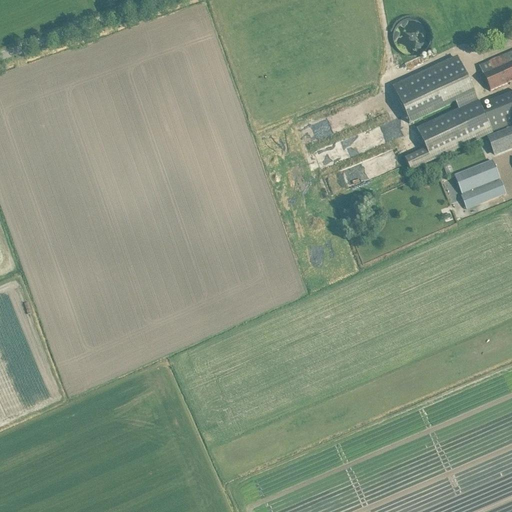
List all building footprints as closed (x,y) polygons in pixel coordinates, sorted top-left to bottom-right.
[(395,47),(422,54),(430,26),(403,18),(395,47)] [(511,52),(479,66),(490,91),(511,81),(511,52)] [(457,59),(393,90),(410,124),(455,102),(459,111),(418,131),(427,150),(406,159),(411,171),(432,161),(432,162),(493,134),(511,125),(511,95),(487,106),(491,114),(485,116),(481,108),(478,102),(457,59)] [(500,180),(493,162),(455,177),(462,195),(500,180)] [(450,164),(444,167),(448,177),(454,175),(450,164)] [(501,181),(462,196),(468,210),(507,195),(501,181)]
